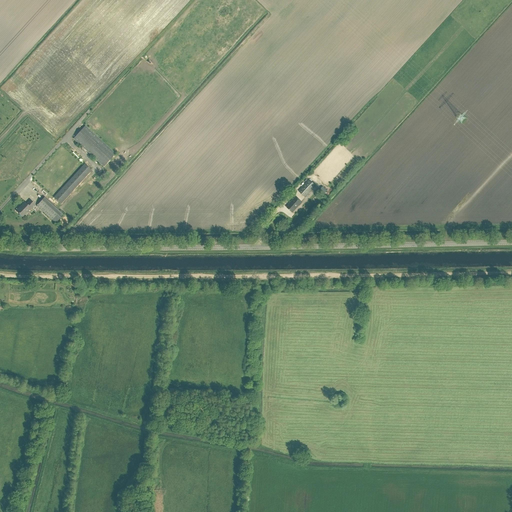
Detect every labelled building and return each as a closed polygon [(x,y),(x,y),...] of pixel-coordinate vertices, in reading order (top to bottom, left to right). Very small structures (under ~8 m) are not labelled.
[(104,167),(116,154),(85,126),(74,139),(104,167)] [(61,204),(92,170),(85,164),(54,197),(61,204)] [(305,196),(316,184),(309,178),(298,189),(305,196)] [(31,190),(38,197),(42,193),(36,186),(31,190)] [(291,211),(302,200),(295,194),(287,203),(288,204),(286,206),(291,211)] [(55,224),(64,215),(45,197),(36,206),(55,224)] [(35,205),(30,200),(27,204),(24,202),(16,211),(22,217),(31,208),(31,209),(35,205)]
